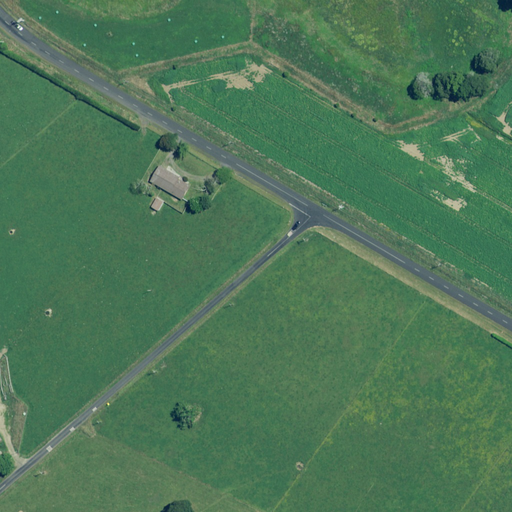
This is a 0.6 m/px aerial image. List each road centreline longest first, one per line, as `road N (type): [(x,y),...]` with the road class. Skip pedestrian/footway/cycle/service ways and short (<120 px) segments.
road 1 (unclassified): [(0,491),(315,209)]
road 2 (unclassified): [(0,14),(98,84),(315,209)]
road 3 (unclassified): [(315,209),(511,324)]
